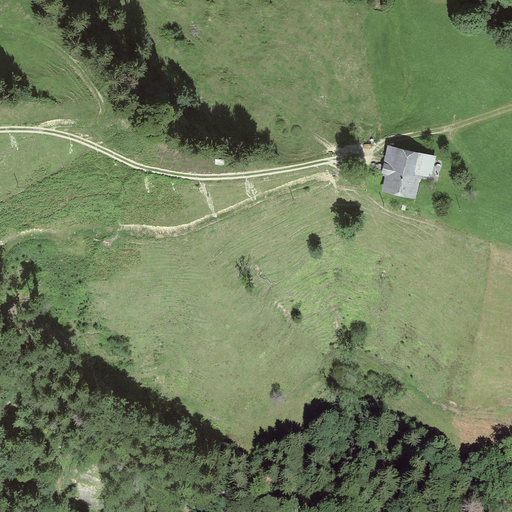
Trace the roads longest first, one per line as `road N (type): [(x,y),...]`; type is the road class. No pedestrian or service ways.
road 1 (track): [(0,129),(60,133),(148,169),(230,176),(364,154),(511,107)]
road 2 (track): [(244,405),(263,402),(329,350),(431,404),(511,420)]
road 3 (track): [(44,130),(97,119),(100,99),(58,49),(0,26)]
